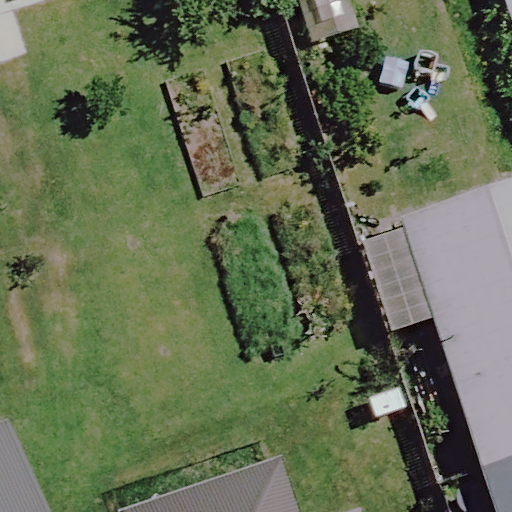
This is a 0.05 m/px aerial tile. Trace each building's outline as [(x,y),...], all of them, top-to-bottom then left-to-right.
[(511,77),(511,0),(486,0),(511,78),(511,77)] [(269,202),(254,142),(144,169),(159,229),(269,202)] [(511,511),(511,192),(349,247),(381,344),(419,332),(479,511),(511,511)] [(344,318),(321,251),(208,289),(230,356),(344,318)] [(373,420),(355,370),(270,403),(288,452),(373,420)] [(0,511),(12,511),(0,477),(0,511)] [(280,511),(270,479),(157,511),(280,511)]
